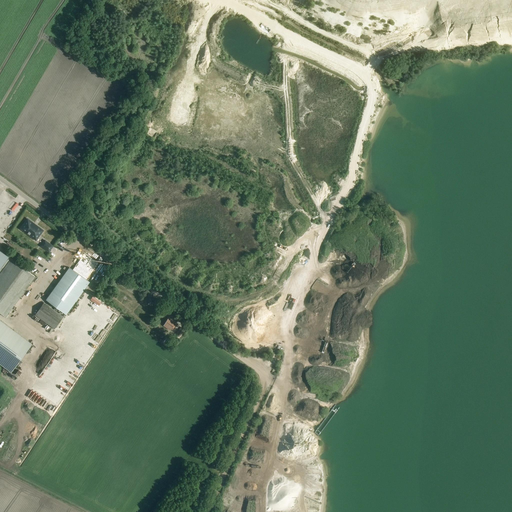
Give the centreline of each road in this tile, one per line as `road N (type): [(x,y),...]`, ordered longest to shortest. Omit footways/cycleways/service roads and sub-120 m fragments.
road 1 (track): [(273,381),(103,255)]
road 2 (track): [(206,511),(265,377)]
road 3 (unclassified): [(103,255),(0,178)]
